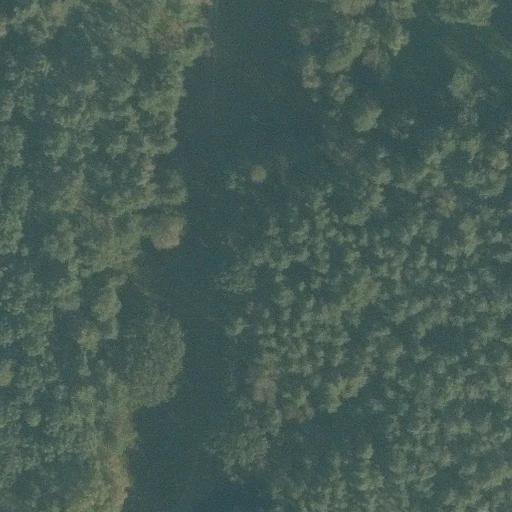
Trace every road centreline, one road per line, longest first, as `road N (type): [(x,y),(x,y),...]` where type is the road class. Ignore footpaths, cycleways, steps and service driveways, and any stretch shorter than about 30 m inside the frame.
road 1 (track): [(470,463),(367,408),(275,386),(264,378),(259,338),(258,190),(267,174),(299,151),(363,140),(384,115),(408,23),(429,6),(461,0)]
road 2 (track): [(217,0),(207,400),(181,511)]
